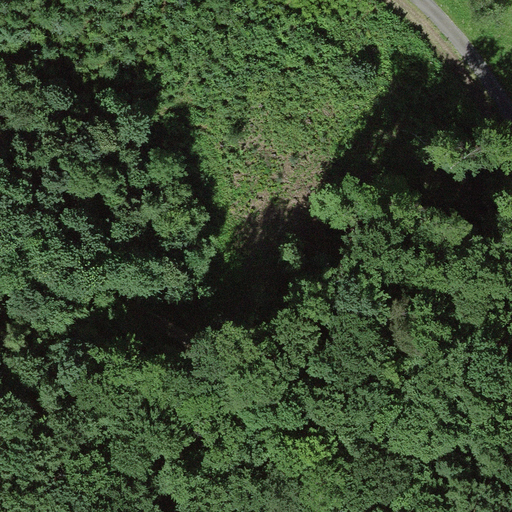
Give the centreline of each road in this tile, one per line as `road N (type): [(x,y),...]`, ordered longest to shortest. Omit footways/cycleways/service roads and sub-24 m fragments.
road 1 (track): [(312,511),(274,430),(192,347),(0,249)]
road 2 (track): [(511,126),(443,14),(424,0)]
